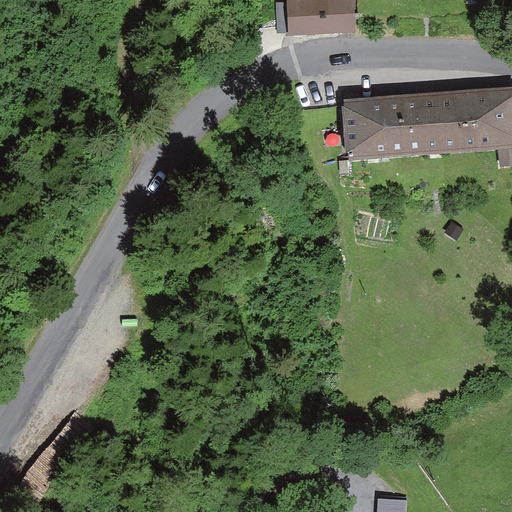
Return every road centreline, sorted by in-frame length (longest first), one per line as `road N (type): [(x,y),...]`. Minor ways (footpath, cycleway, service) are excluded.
road 1 (tertiary): [(0,438),(172,142),(217,90),(292,61),(404,52),(511,62)]
road 2 (track): [(353,511),(344,475),(314,467),(260,489),(236,511)]
